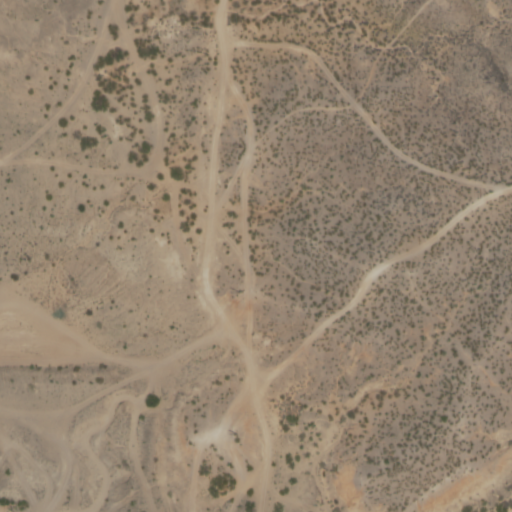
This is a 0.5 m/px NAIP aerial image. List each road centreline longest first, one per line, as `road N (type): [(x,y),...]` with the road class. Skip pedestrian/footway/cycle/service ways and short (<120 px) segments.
road 1 (track): [(225,0),(222,75),(244,111),(249,155),(241,379),(257,417),(259,511)]
road 2 (track): [(226,41),(313,54),(402,156),(440,174),(511,186)]
